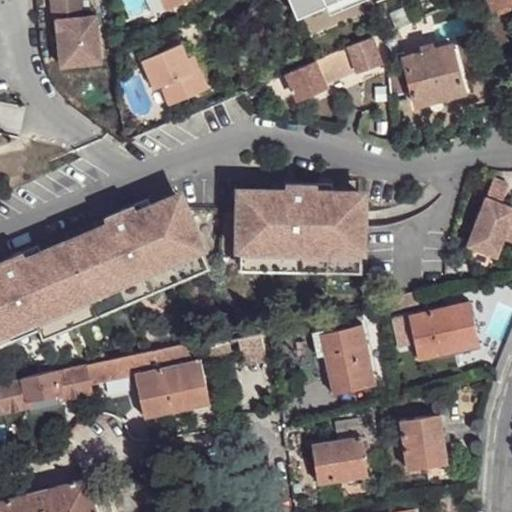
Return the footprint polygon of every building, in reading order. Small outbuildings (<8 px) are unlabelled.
[(84,0),(54,0),(56,18),(60,17),(65,63),(104,59),(99,13),(86,14),(84,0)] [(296,0),(303,15),(340,0),(296,0)] [(489,0),(492,7),(496,6),(499,12),(511,6),(511,5),(510,0),(489,0)] [(316,59),(288,71),(298,96),(327,84),(326,83),(347,74),(346,73),(359,68),(359,69),(382,59),(372,36),(348,45),(316,59)] [(203,67),(196,54),(190,40),(151,56),(162,84),(170,82),(177,99),(217,83),(209,65),(203,67)] [(465,90),(451,42),(435,46),(434,41),(422,45),(423,50),(404,55),(417,103),(465,90)] [(204,51),(196,54),(203,67),(209,65),(204,51)] [(510,180),(495,175),(470,242),(499,252),(506,234),(511,236),(511,202),(503,199),(510,180)] [(243,190),(243,256),(362,257),(363,191),(319,191),(319,181),(287,181),(287,191),(243,190)] [(26,253),(0,263),(0,273),(0,274),(0,345),(41,328),(206,255),(180,196),(153,207),(140,213),(136,205),(107,217),(110,226),(43,255),(30,261),(26,253)] [(149,199),(136,205),(140,213),(153,207),(149,199)] [(40,247),(26,253),(30,261),(43,255),(40,247)] [(206,255),(41,328),(45,337),(210,265),(206,255)] [(362,257),(243,256),(243,266),(362,267),(362,257)] [(419,290),(396,296),(399,308),(421,302),(419,290)] [(472,314),(468,300),(412,314),(422,356),(442,351),(441,345),(482,336),(476,313),(472,314)] [(355,333),(365,330),(364,323),(354,326),(355,333)] [(263,325),(239,329),(243,351),(245,363),(268,358),(263,325)] [(354,326),(327,332),(332,350),(325,352),(335,393),(377,382),(365,330),(355,333),(354,326)] [(239,329),(207,334),(212,356),(243,351),(239,329)] [(332,350),(327,332),(321,333),(325,352),(332,350)] [(483,342),(482,336),(441,345),(442,351),(483,342)] [(190,337),(87,360),(90,376),(136,365),(193,352),(190,337)] [(202,349),(193,352),(136,365),(146,410),(176,404),(175,399),(190,395),(211,389),(208,374),(202,349)] [(87,360),(56,367),(59,384),(60,393),(63,393),(92,386),(90,376),(87,360)] [(34,372),(0,379),(0,404),(0,406),(29,400),(32,399),(29,391),(59,384),(56,367),(34,372)] [(64,399),(63,393),(60,393),(59,384),(29,391),(32,399),(29,400),(31,406),(64,399)] [(401,418),(408,467),(447,462),(441,413),(401,418)] [(369,473),(363,436),(313,443),(320,480),(369,473)] [(0,498),(0,511),(99,511),(94,495),(88,476),(0,498)] [(94,495),(99,511),(115,511),(110,489),(94,495)]
